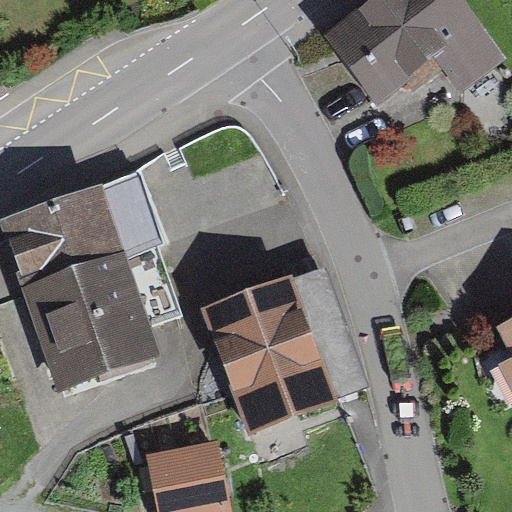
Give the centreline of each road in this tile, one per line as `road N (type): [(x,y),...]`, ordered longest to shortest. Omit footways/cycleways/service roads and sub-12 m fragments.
road 1 (residential): [(230,37),(312,150),(368,276),(424,511)]
road 2 (tertiary): [(230,37),(0,188)]
